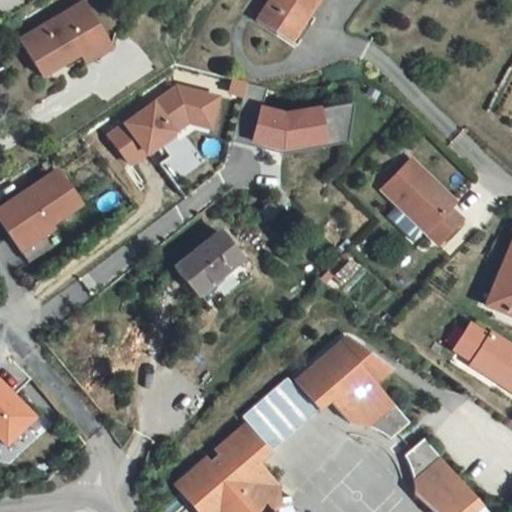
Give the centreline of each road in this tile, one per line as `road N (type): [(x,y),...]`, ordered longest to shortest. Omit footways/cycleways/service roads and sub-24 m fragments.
road 1 (residential): [(107,499),(101,437),(0,320)]
road 2 (residential): [(511,188),(389,51)]
road 3 (unknown): [(105,481),(140,452),(153,349)]
